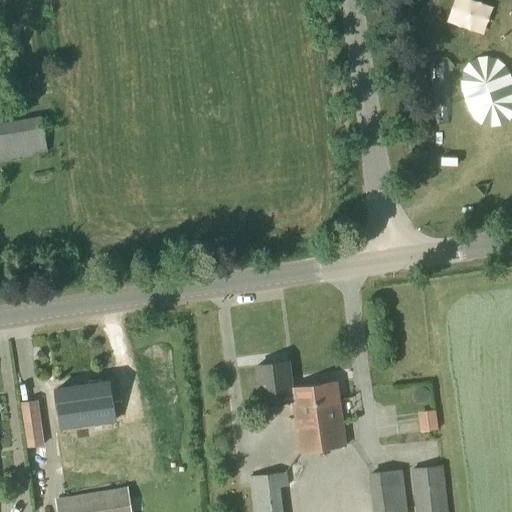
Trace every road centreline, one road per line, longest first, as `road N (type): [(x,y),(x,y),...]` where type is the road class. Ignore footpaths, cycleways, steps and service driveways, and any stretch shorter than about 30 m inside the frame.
road 1 (secondary): [(0,320),(392,262)]
road 2 (unclassified): [(392,262),(352,0)]
road 3 (secondary): [(392,262),(511,242)]
